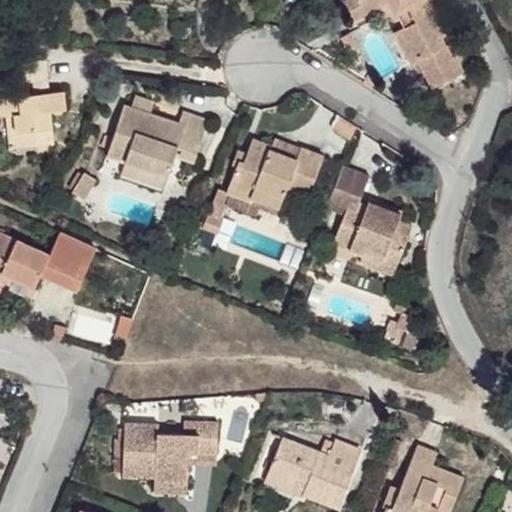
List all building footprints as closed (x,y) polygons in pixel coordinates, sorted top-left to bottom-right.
[(457,46),(432,0),(356,0),(351,3),(361,21),(394,2),(409,30),(414,28),(425,49),(422,51),(428,62),(423,65),(439,92),(469,76),(454,48),(457,46)] [(419,66),(423,65),(428,62),(422,51),(425,49),(414,28),(409,30),(402,35),(419,66)] [(364,48),(355,35),(347,38),(354,54),(364,48)] [(48,79),(46,60),(10,64),(14,84),(33,81),(48,79)] [(48,79),(33,81),(36,94),(51,92),(48,79)] [(51,92),(36,94),(0,99),(0,117),(6,117),(14,116),(19,148),(56,143),(52,111),(66,108),(63,90),(51,92)] [(180,124),(168,121),(167,127),(152,123),(154,116),(152,115),(156,104),(137,97),(132,109),(125,106),(109,156),(127,162),(169,177),(176,157),(195,164),(210,122),(184,114),(180,124)] [(10,149),(19,148),(14,116),(6,117),(10,149)] [(168,121),(154,116),(152,123),(167,127),(168,121)] [(271,150),(272,147),(254,139),(245,163),(240,161),(229,193),(251,202),(252,199),(255,190),(283,199),(288,188),(310,197),(324,156),(303,149),(303,150),(299,161),(271,150)] [(275,139),(272,147),(271,150),(299,161),(303,150),(275,139)] [(165,187),(169,177),(127,162),(123,174),(165,187)] [(346,214),(334,246),(364,258),(382,265),(384,259),(398,266),(413,228),(399,222),(382,214),(380,221),(367,215),(370,207),(361,203),(372,176),(344,165),(328,207),(346,214)] [(306,206),(310,197),(288,188),(283,199),(306,206)] [(279,208),(283,199),(255,190),(252,199),(279,208)] [(367,215),(380,221),(382,214),(399,222),(403,213),(373,198),(370,207),(367,215)] [(99,251),(64,235),(54,256),(0,230),(0,280),(3,282),(7,274),(17,279),(40,291),(48,276),(81,291),(99,251)] [(393,278),(398,266),(384,259),(382,265),(364,258),(362,265),(393,278)] [(14,287),(17,279),(7,274),(3,282),(14,287)] [(417,303),(398,296),(395,304),(407,309),(403,321),(414,326),(418,327),(420,322),(422,315),(414,311),(417,303)] [(127,342),(136,321),(123,315),(115,338),(127,342)] [(429,326),(420,322),(418,327),(414,326),(406,347),(420,353),(429,326)] [(404,337),(391,331),(388,340),(400,346),(404,337)] [(218,454),(219,422),(187,421),(187,435),(159,434),(159,424),(126,423),(125,476),(157,477),(157,480),(189,481),(191,453),(218,454)] [(338,507),(362,452),(337,442),(335,445),(327,442),(321,453),(285,438),(272,471),(308,486),(306,493),(338,507)] [(420,445),(399,495),(439,511),(441,511),(451,511),(464,480),(462,476),(435,465),(439,452),(420,445)] [(304,496),(306,493),(308,486),(272,471),(268,481),(304,496)] [(188,492),(189,481),(157,480),(156,492),(188,492)] [(438,511),(439,511),(399,495),(393,509),(389,507),(386,511),(438,511)]
